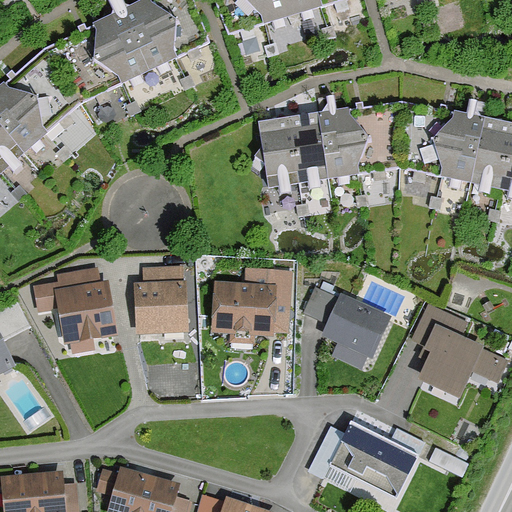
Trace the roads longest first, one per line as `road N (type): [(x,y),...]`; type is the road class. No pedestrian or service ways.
road 1 (residential): [(105,448),(145,415),(316,406)]
road 2 (residential): [(273,498),(105,448)]
road 3 (residential): [(391,68),(307,87),(247,113)]
road 4 (residential): [(114,239),(136,254),(175,244),(187,211),(167,180)]
road 5 (residential): [(0,300),(114,239)]
road 6 (residential): [(247,113),(205,0)]
road 7 (residential): [(88,450),(29,345)]
